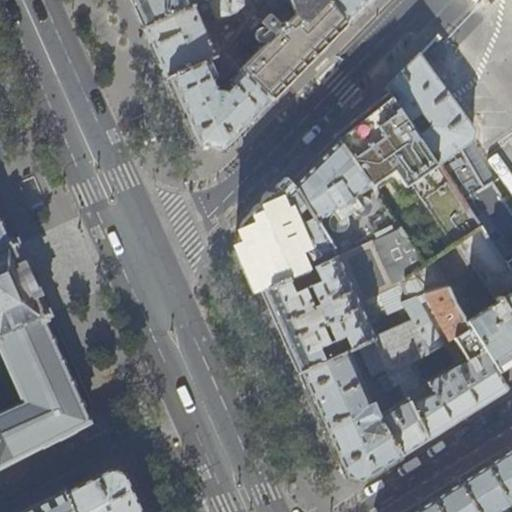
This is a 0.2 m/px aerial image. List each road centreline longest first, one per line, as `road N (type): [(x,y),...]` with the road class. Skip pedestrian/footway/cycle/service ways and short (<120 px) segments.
road 1 (residential): [(145,273),(422,0)]
road 2 (secondary): [(145,273),(23,0)]
road 3 (secondary): [(254,511),(145,273)]
road 4 (residential): [(511,407),(353,511)]
